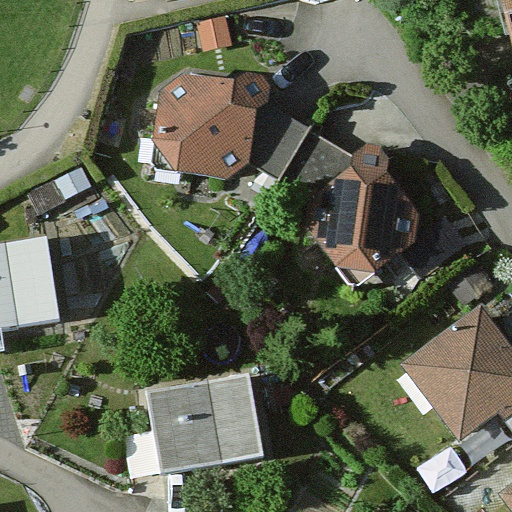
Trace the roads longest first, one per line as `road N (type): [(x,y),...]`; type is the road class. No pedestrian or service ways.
road 1 (residential): [(511,226),(367,34)]
road 2 (residential): [(103,0),(67,102),(0,168)]
